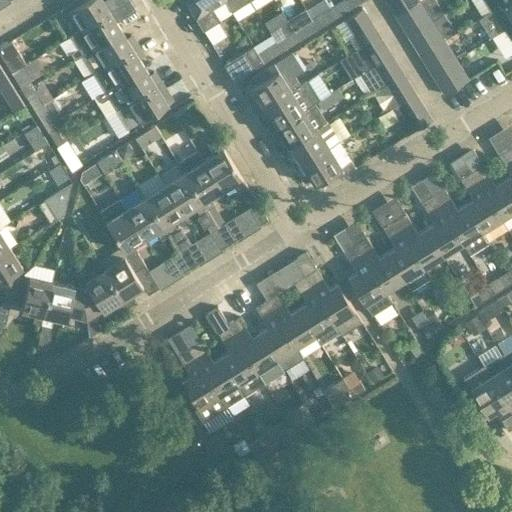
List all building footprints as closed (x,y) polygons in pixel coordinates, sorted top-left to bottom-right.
[(84,0),(68,10),(80,29),(110,10),(103,0),(84,0)] [(225,0),(198,0),(205,11),(195,17),(203,30),(204,29),(213,43),(226,35),(218,21),(232,12),(231,11),(225,0)] [(225,0),(231,11),(248,0),(225,0)] [(347,0),(340,0),(331,6),(337,15),(351,6),(347,0)] [(419,0),(386,0),(396,15),(419,0)] [(419,0),(396,15),(408,34),(432,19),(426,9),(418,13),(413,5),(421,0),(420,0),(419,0)] [(485,0),(491,9),(492,10),(493,10),(503,3),(502,2),(505,0),(485,0)] [(503,3),(493,10),(504,28),(511,22),(511,0),(505,0),(502,2),(503,3)] [(362,7),(346,17),(356,33),(350,37),(357,48),(379,34),(362,7)] [(75,58),(82,53),(121,29),(110,10),(80,29),(71,34),(79,47),(71,52),(75,58)] [(408,34),(420,53),(437,43),(432,34),(439,30),(432,19),(408,34)] [(287,20),(278,27),(283,36),(293,30),(287,20)] [(500,56),(511,50),(511,46),(503,26),(489,32),(500,56)] [(82,53),(93,72),(137,44),(132,35),(127,38),(121,29),(82,53)] [(294,29),(286,35),(291,44),(300,39),(294,29)] [(357,48),(348,53),(361,72),(365,70),(391,53),(379,34),(357,48)] [(420,53),(432,73),(456,58),(450,47),(443,52),(437,43),(444,39),(444,38),(443,38),(444,39),(437,43),(420,53)] [(0,45),(0,52),(12,72),(26,63),(11,39),(0,45)] [(93,72),(104,90),(144,65),(138,56),(143,53),(137,44),(93,72)] [(264,62),(278,53),(272,44),(258,53),(264,62)] [(234,81),(264,62),(258,53),(253,46),(224,64),(234,81)] [(251,86),(264,106),(299,84),(291,71),(293,55),(291,51),(252,75),(257,83),(251,86)] [(365,70),(377,89),(403,72),(391,53),(365,70)] [(456,58),(432,73),(445,93),(462,82),(456,73),(463,69),(456,58)] [(0,63),(0,86),(2,89),(12,83),(0,64),(0,63)] [(12,72),(21,86),(35,77),(26,63),(12,72)] [(109,97),(116,108),(160,80),(155,72),(150,75),(144,65),(104,90),(98,94),(103,101),(109,97)] [(390,104),(392,107),(416,92),(403,72),(377,89),(388,106),(390,104)] [(160,80),(116,108),(128,127),(173,100),(160,80)] [(276,125),(311,103),(318,99),(306,80),(299,84),(264,106),(276,125)] [(12,83),(2,89),(15,109),(25,103),(12,83)] [(36,88),(26,95),(35,109),(45,102),(36,88)] [(416,92),(392,107),(408,133),(432,118),(416,92)] [(45,102),(35,109),(46,127),(56,120),(53,116),(60,112),(52,98),(45,102)] [(315,127),(310,118),(318,113),(311,103),(276,125),(288,145),(315,127)] [(56,120),(46,127),(57,145),(68,139),(56,120)] [(327,120),(315,127),(288,145),(289,146),(291,145),(302,163),(339,139),(327,120)] [(36,124),(24,131),(36,149),(48,142),(36,124)] [(148,127),(135,135),(142,147),(155,138),(148,127)] [(68,139),(57,145),(66,159),(76,153),(76,152),(84,146),(76,133),(68,139)] [(214,152),(204,159),(222,188),(235,180),(240,187),(238,188),(238,189),(240,188),(246,184),(247,184),(215,134),(207,140),(214,152)] [(339,139),(302,163),(315,183),(335,170),(339,176),(356,166),(339,139)] [(116,148),(116,149),(123,159),(135,152),(128,141),(116,148)] [(511,173),(503,178),(511,191),(511,148),(510,146),(498,153),(511,173)] [(116,149),(97,160),(103,171),(105,173),(123,161),(123,159),(116,149)] [(178,162),(184,171),(208,208),(215,203),(215,202),(213,204),(208,197),(222,188),(204,159),(198,150),(178,162)] [(88,166),(94,177),(103,171),(97,160),(88,166)] [(59,162),(48,169),(58,184),(68,177),(59,162)] [(483,163),(471,170),(501,218),(507,227),(511,224),(511,191),(503,178),(492,184),(487,175),(489,174),(483,163)] [(474,196),(464,202),(482,230),(501,218),(471,170),(460,178),(466,188),(469,187),(474,196)] [(229,242),(218,225),(208,208),(184,171),(165,183),(183,212),(194,206),(200,215),(198,217),(204,225),(206,224),(221,247),(229,242)] [(72,180),(44,198),(56,218),(64,212),(72,181),(72,180)] [(146,195),(169,232),(179,250),(187,245),(189,244),(190,244),(178,225),(176,227),(172,220),(183,212),(165,183),(146,195)] [(246,184),(240,188),(250,205),(248,206),(259,223),(268,218),(257,201),(246,184)] [(444,187),(433,194),(462,242),(469,251),(469,253),(489,241),(488,239),(482,230),(464,202),(456,207),(444,187)] [(433,221),(426,226),(443,254),(462,242),(433,194),(421,202),(433,221)] [(146,195),(126,207),(145,237),(158,228),(162,235),(160,237),(161,237),(169,232),(146,195)] [(120,197),(100,209),(101,211),(106,220),(129,257),(126,258),(143,285),(148,293),(159,286),(149,269),(137,251),(135,252),(131,245),(133,244),(145,237),(126,207),(121,198),(120,197)] [(0,225),(10,219),(0,203),(0,225)] [(405,212),(394,219),(424,266),(443,254),(426,226),(415,233),(409,224),(412,222),(405,212)] [(387,250),(404,278),(410,288),(429,276),(424,266),(394,219),(382,226),(389,237),(391,235),(397,244),(387,250)] [(226,220),(218,225),(229,242),(237,237),(226,220)] [(0,251),(10,246),(0,230),(0,251)] [(366,236),(355,243),(385,290),(404,278),(387,250),(376,257),(371,248),(373,247),(366,236)] [(385,290),(355,243),(343,250),(350,261),(353,259),(358,268),(347,275),(371,314),(392,302),(385,290)] [(187,245),(180,250),(190,267),(198,262),(187,245)] [(0,293),(4,300),(23,273),(19,268),(23,266),(10,246),(0,251),(0,293)] [(190,267),(180,250),(172,255),(182,272),(190,267)] [(306,250),(295,257),(342,333),(362,320),(338,281),(327,288),(321,279),(323,278),(306,250)] [(125,255),(105,268),(128,305),(136,300),(135,299),(133,300),(129,294),(143,285),(126,258),(125,255)] [(298,306),(315,333),(321,342),(340,331),(341,333),(342,333),(295,257),(286,263),(297,279),(294,281),(303,297),(304,296),(307,300),(298,306)] [(81,287),(87,319),(89,335),(101,328),(93,315),(103,309),(118,301),(122,308),(120,309),(120,310),(128,305),(105,268),(85,280),(87,283),(81,287)] [(33,321),(42,323),(52,280),(23,273),(4,300),(0,304),(0,313),(8,315),(11,302),(12,305),(20,307),(22,304),(22,305),(21,308),(38,312),(36,320),(33,320),(33,321)] [(501,274),(488,282),(494,292),(508,284),(501,274)] [(256,281),(266,298),(296,346),(315,333),(298,306),(288,312),(282,303),(285,302),(278,291),(275,293),(264,276),(256,281)] [(68,315),(87,319),(81,287),(75,286),(75,285),(52,280),(42,323),(51,325),(51,324),(49,323),(51,315),(67,319),(68,315)] [(488,282),(469,294),(476,304),(494,292),(488,282)] [(511,288),(496,299),(501,307),(511,299),(511,288)] [(270,324),(259,330),(284,370),(303,358),(296,346),(266,298),(255,305),(262,316),(264,315),(270,324)] [(495,299),(485,305),(490,314),(500,307),(495,299)] [(231,348),(221,354),(245,394),(265,382),(228,322),(217,305),(205,313),(215,331),(217,330),(223,340),(225,339),(231,348)] [(434,311),(427,315),(430,320),(433,326),(441,321),(434,311)] [(475,314),(465,320),(465,321),(471,331),(482,324),(475,314)] [(239,315),(228,322),(265,382),(284,370),(259,330),(249,336),(244,327),(246,326),(239,315)] [(430,320),(421,326),(428,336),(436,330),(435,329),(430,320)] [(200,339),(189,346),(226,406),(245,394),(221,354),(210,360),(205,352),(207,350),(200,339)] [(226,406),(189,346),(178,354),(184,364),(187,363),(192,372),(181,379),(198,405),(194,408),(202,421),(226,406)] [(511,366),(504,354),(484,366),(511,409),(511,366)] [(508,429),(511,426),(511,409),(484,366),(464,378),(470,387),(487,415),(495,409),(501,418),(508,429)] [(379,367),(369,373),(373,380),(383,373),(379,367)] [(354,394),(349,386),(343,376),(322,389),(324,391),(333,406),(345,400),(352,395),(354,394)] [(354,394),(365,387),(360,379),(349,386),(354,394)] [(320,384),(313,388),(317,395),(324,391),(322,389),(320,384)] [(281,420),(267,429),(276,443),(290,434),(281,420)] [(253,511),(255,510),(256,507),(250,500),(248,499),(246,501),(244,499),(225,511),(253,511)]
